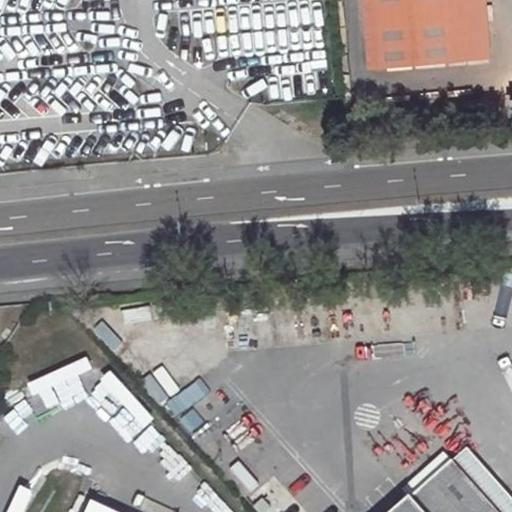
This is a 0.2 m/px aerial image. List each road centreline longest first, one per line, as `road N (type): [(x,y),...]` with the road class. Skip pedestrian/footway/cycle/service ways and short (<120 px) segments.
road 1 (primary): [(0,266),(187,242),(511,219)]
road 2 (primary): [(511,176),(0,222)]
road 3 (unknown): [(511,389),(479,359),(433,358),(316,418)]
road 4 (unknown): [(143,27),(300,143),(309,165)]
road 5 (unknown): [(0,44),(143,27)]
